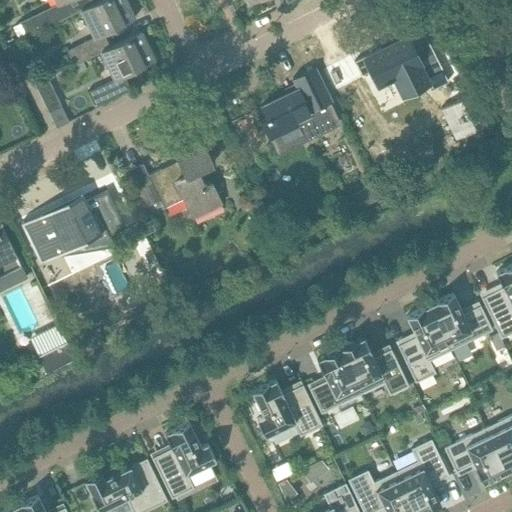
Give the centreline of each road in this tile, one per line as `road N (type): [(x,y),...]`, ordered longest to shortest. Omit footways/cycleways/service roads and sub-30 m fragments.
road 1 (residential): [(206,382),(511,237)]
road 2 (residential): [(0,481),(206,382)]
road 3 (residential): [(0,175),(197,77)]
road 4 (residential): [(197,77),(360,0)]
road 5 (residential): [(269,511),(206,382)]
